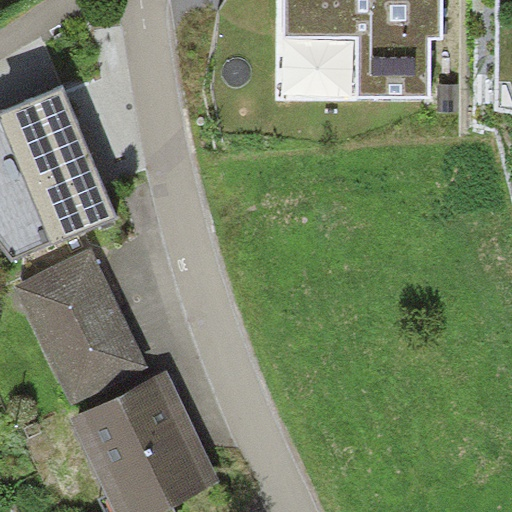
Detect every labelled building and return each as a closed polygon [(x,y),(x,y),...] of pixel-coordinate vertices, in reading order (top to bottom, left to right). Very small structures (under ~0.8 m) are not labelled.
[(287,0),(287,39),(360,39),(360,99),(429,99),(429,40),(441,40),(440,0),(287,0)] [(65,115),(0,139),(0,164),(1,166),(0,166),(0,224),(13,258),(110,221),(82,149),(78,151),(65,115)] [(92,270),(23,304),(46,351),(115,317),(92,270)] [(143,375),(115,317),(46,351),(74,409),(143,375)] [(160,393),(79,432),(117,511),(155,511),(206,488),(160,393)]
